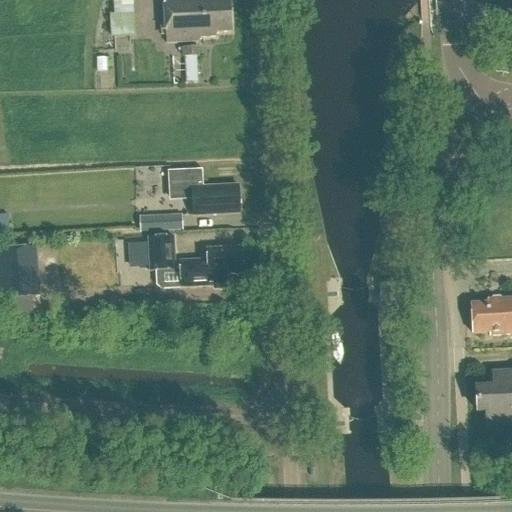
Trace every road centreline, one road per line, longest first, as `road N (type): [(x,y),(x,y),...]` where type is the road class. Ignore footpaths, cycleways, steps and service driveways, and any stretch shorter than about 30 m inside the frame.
road 1 (unclassified): [(287,420),(262,0)]
road 2 (secondary): [(439,511),(431,217),(450,163),(468,133),(490,117)]
road 3 (unclassified): [(287,420),(0,400)]
road 4 (primary): [(174,511),(0,502)]
road 5 (secondary): [(490,117),(456,64),(450,0)]
